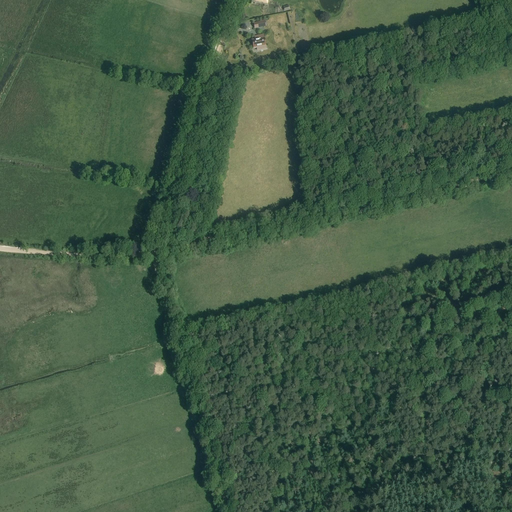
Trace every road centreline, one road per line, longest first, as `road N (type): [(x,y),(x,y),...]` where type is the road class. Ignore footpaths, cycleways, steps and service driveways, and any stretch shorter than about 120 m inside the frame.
road 1 (track): [(155,254),(511,172)]
road 2 (track): [(228,511),(155,254)]
road 3 (track): [(155,254),(236,0)]
road 4 (track): [(155,254),(0,249)]
